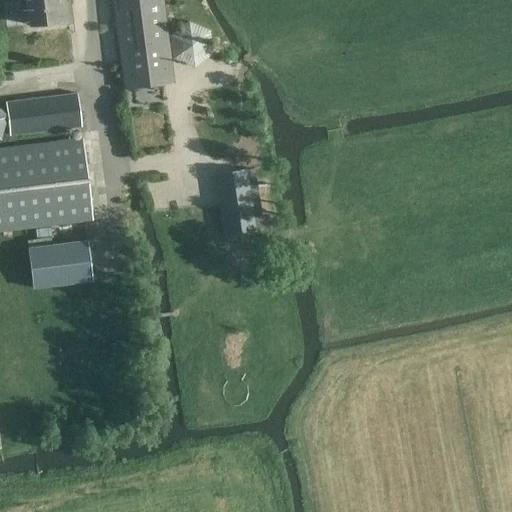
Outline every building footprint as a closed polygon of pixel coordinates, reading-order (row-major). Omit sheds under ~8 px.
[(64,0),(25,0),(29,25),(68,20),(64,0)] [(113,0),(125,89),(172,83),(161,0),(113,0)] [(178,48),(189,66),(215,49),(195,16),(167,33),(177,49),(178,48)] [(77,92),(38,97),(5,101),(9,135),(82,126),(77,92)] [(98,114),(101,138),(118,135),(115,111),(98,114)] [(0,231),(94,220),(84,137),(0,146),(0,231)] [(245,169),(217,173),(220,189),(226,233),(254,228),(262,227),(259,208),(251,209),(247,185),(247,182),(255,181),(253,168),(245,170),(245,169)] [(27,247),(32,289),(92,282),(87,240),(27,247)]
